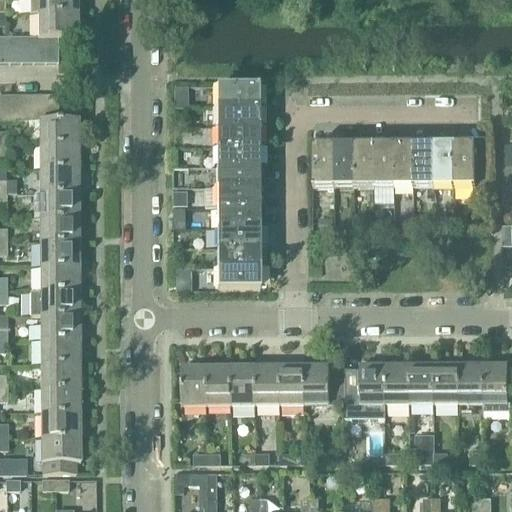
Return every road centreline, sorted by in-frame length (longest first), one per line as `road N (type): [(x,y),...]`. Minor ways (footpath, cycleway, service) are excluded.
road 1 (residential): [(295,320),(294,128),(310,114),(466,115)]
road 2 (residential): [(140,318),(136,0)]
road 3 (residential): [(295,320),(511,318)]
road 4 (unclassified): [(144,511),(140,318)]
road 5 (residential): [(140,318),(295,320)]
